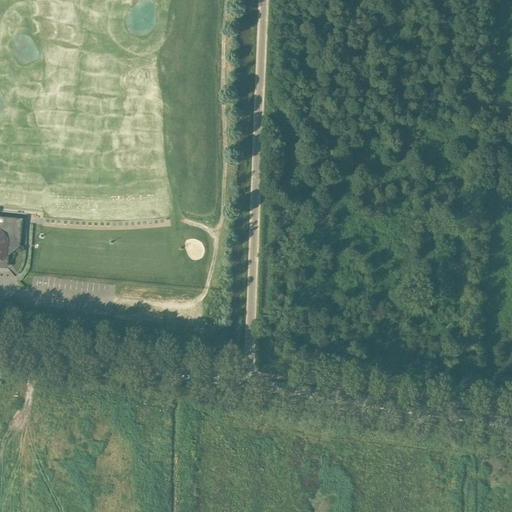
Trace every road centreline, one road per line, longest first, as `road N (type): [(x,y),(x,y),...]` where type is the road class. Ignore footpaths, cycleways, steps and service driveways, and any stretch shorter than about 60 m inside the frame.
road 1 (unclassified): [(245,383),(264,0)]
road 2 (unclassified): [(511,422),(245,383)]
road 3 (unclassified): [(245,383),(0,343)]
